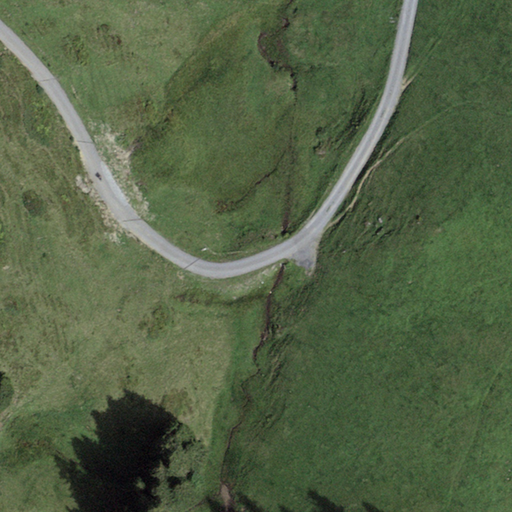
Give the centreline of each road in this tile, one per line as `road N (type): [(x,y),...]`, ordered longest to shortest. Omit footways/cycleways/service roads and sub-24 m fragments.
road 1 (track): [(0,27),(58,94),(114,198),(163,247),(222,270),(269,257),(313,228)]
road 2 (track): [(409,0),(382,115),(313,228)]
